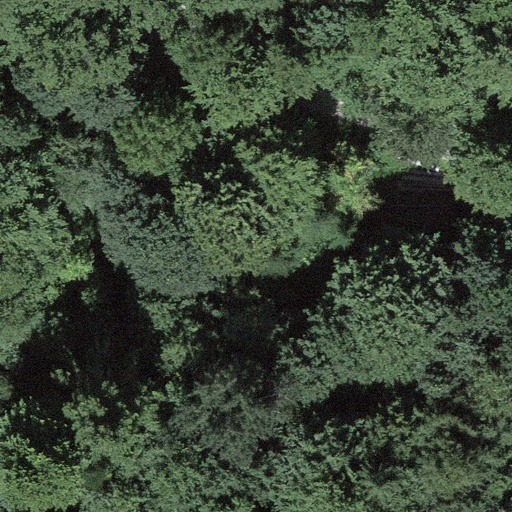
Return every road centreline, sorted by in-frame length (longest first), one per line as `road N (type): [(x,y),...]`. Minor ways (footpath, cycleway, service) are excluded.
road 1 (track): [(511,181),(165,45),(79,32),(0,34)]
road 2 (track): [(79,32),(211,0)]
